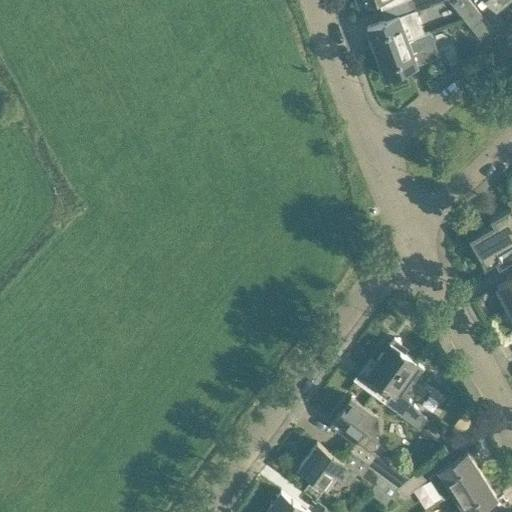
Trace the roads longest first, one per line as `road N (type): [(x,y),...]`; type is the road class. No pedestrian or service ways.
road 1 (residential): [(211,511),(411,230)]
road 2 (residential): [(511,428),(411,230)]
road 3 (residential): [(511,41),(372,158)]
road 4 (residential): [(372,158),(317,0)]
road 5 (residential): [(411,230),(511,134)]
